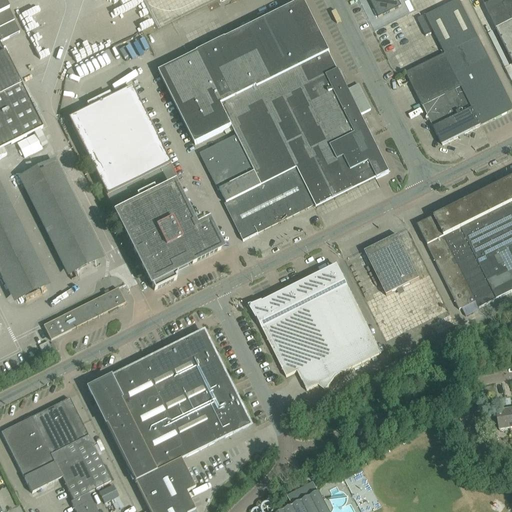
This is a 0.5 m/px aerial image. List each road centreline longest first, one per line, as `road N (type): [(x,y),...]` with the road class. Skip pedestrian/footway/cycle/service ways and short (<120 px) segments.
road 1 (tertiary): [(429,186),(213,292)]
road 2 (tertiary): [(213,292),(0,400)]
road 3 (unclassified): [(286,443),(314,443),(511,375)]
road 4 (unknown): [(275,0),(82,94)]
road 5 (unclassified): [(429,186),(335,0)]
road 6 (unclassified): [(286,443),(213,292)]
